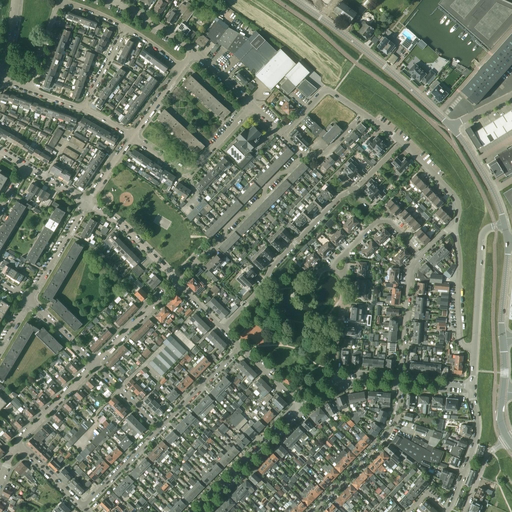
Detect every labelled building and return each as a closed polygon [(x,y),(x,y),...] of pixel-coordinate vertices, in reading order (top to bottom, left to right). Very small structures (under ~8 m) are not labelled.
[(159,0),(154,10),(155,10),(155,11),(159,14),(159,13),(160,14),(167,4),(167,3),(168,2),(170,4),(172,0),(163,0),(163,1),(161,0),(159,0)] [(355,14),(346,7),(347,5),(341,0),(340,2),(334,10),(350,22),(349,23),(354,26),(358,21),(355,19),(354,20),(352,19),(355,14)] [(172,24),(180,12),(183,15),(189,8),(191,4),(188,2),(185,5),(182,3),(176,13),(172,11),(170,14),(169,13),(168,14),(167,16),(167,17),(168,17),(166,20),(172,24)] [(195,32),(191,29),(190,30),(185,25),(184,24),(194,11),(189,8),(183,15),(181,18),(184,20),(182,23),(177,29),(191,39),(195,32)] [(215,45),(228,27),(228,26),(216,17),(201,34),(195,42),(203,48),(209,40),(215,45)] [(372,33),(374,30),(369,26),(369,27),(365,23),(365,22),(364,21),(362,21),(360,25),(362,27),(358,32),(362,35),(367,39),(369,40),(373,35),(372,33)] [(233,54),(248,39),(244,36),(239,34),(228,27),(215,45),(210,51),(213,54),(220,45),(233,54)] [(109,37),(112,32),(106,29),(103,34),(109,37)] [(68,38),(70,32),(64,30),(62,36),(68,38)] [(239,61),(262,37),(256,31),(248,39),(233,54),(239,61)] [(474,106),(511,62),(511,32),(459,93),(474,106)] [(106,43),(109,37),(103,34),(100,40),(106,43)] [(394,45),(382,35),(379,40),(381,42),(377,47),(387,54),(389,51),(391,53),(396,47),(394,46),(394,45)] [(70,38),(68,38),(62,36),(60,41),(66,43),(68,44),(70,38)] [(254,75),(277,52),(262,37),(239,61),(254,75)] [(103,48),(106,43),(100,40),(98,45),(103,48)] [(131,49),(134,43),(128,40),(126,46),(131,49)] [(101,54),(103,48),(98,45),(95,51),(101,54)] [(130,55),(133,50),(131,49),(126,46),(123,51),(129,54),(130,55)] [(58,47),(56,52),(62,55),(64,55),(66,52),(63,51),(64,49),(58,47)] [(145,58),(149,53),(144,49),(140,54),(145,58)] [(270,91),(296,64),(280,49),(277,52),(254,75),(270,91)] [(127,57),(129,54),(123,51),(120,56),(126,59),(128,60),(129,58),(127,57)] [(56,52),(54,58),(60,60),(62,61),(64,55),(62,55),(56,52)] [(86,52),(84,57),(86,58),(92,60),(94,55),(88,52),(86,52)] [(150,62),(154,56),(149,53),(145,58),(150,62)] [(393,64),(398,58),(392,54),(387,60),(393,64)] [(123,65),(126,59),(120,56),(117,62),(123,65)] [(155,65),(159,60),(154,56),(150,62),(153,64),(151,66),(153,67),(155,65)] [(160,69),(163,63),(159,60),(155,65),(160,69)] [(165,72),(168,67),(163,63),(160,69),(165,72)] [(315,90),(304,80),(303,79),(310,73),(301,65),(299,63),(296,66),(298,68),(287,79),(295,87),(296,87),(307,98),(315,90)] [(426,74),(415,64),(408,71),(412,75),(411,76),(414,79),(415,78),(419,81),(421,79),(426,83),(434,74),(430,70),(425,76),(425,75),(426,74)] [(122,77),(125,72),(120,69),(116,73),(122,77)] [(251,79),(241,70),(236,76),(245,85),(251,79)] [(118,82),(122,77),(116,73),(113,78),(118,82)] [(48,75),(46,80),(52,83),(54,84),(56,78),(54,77),(48,75)] [(224,108),(189,76),(182,83),(218,116),(222,120),(227,115),(230,112),(225,107),(224,108)] [(154,87),(158,82),(152,77),(148,82),(149,83),(154,87)] [(117,84),(118,82),(113,78),(109,83),(117,89),(118,86),(118,85),(117,84)] [(295,87),(287,79),(280,86),(288,94),(295,87)] [(44,85),(43,86),(52,89),(53,86),(54,86),(55,86),(58,87),(59,84),(56,83),(55,84),(54,84),(52,83),(46,80),(44,85)] [(84,83),(78,81),(75,80),(73,85),(76,86),(82,88),(84,83)] [(447,94),(444,91),(444,90),(444,89),(443,88),(442,88),(441,88),(438,85),(439,83),(436,80),(430,87),(433,90),(431,92),(435,97),(435,98),(439,102),(440,101),(441,101),(447,94)] [(117,89),(109,83),(106,88),(111,92),(113,93),(117,89)] [(151,91),(154,87),(149,83),(146,88),(151,91)] [(113,93),(111,92),(106,88),(102,93),(108,97),(109,98),(113,93)] [(147,96),(151,91),(146,88),(142,92),(147,96)] [(7,100),(10,94),(4,92),(3,95),(0,93),(0,100),(6,103),(7,100)] [(144,101),(147,96),(142,92),(139,97),(144,101)] [(104,102),(108,97),(102,93),(99,98),(104,102)] [(13,102),(12,105),(18,107),(19,104),(21,98),(19,97),(19,96),(16,95),(15,96),(13,102)] [(144,101),(139,97),(137,96),(133,101),(135,102),(140,106),(144,101)] [(295,109),(288,102),(290,100),(285,96),(283,98),(287,101),(281,108),(289,115),(295,109)] [(100,106),(104,102),(99,98),(95,103),(97,104),(96,107),(100,110),(102,108),(100,106)] [(30,108),(32,102),(26,100),(24,106),(23,108),(29,110),(30,108)] [(133,101),(130,105),(132,107),(137,111),(140,106),(135,102),(133,101)] [(40,115),(43,106),(38,104),(35,110),(34,113),(40,115)] [(137,111),(132,107),(130,105),(126,110),(128,112),(133,116),(137,111)] [(46,117),(49,108),(43,106),(40,115),(46,117)] [(52,116),(55,110),(49,108),(46,117),(51,119),(52,116)] [(483,147),(511,129),(511,109),(473,133),(470,127),(465,130),(476,149),(483,145),(483,147)] [(199,143),(163,110),(157,118),(192,150),(197,154),(201,150),(202,150),(205,146),(200,142),(199,143)] [(130,120),(133,116),(128,112),(125,117),(130,120)] [(130,120),(125,117),(123,115),(119,120),(126,125),(130,120)] [(323,130),(307,115),(300,122),(304,126),(305,124),(312,131),(311,132),(316,137),(318,135),(328,145),(342,131),(335,124),(332,127),(330,125),(325,130),(324,129),(323,130)] [(75,124),(77,118),(72,116),(69,122),(75,124)] [(81,130),(83,127),(87,120),(83,118),(79,125),(81,126),(79,129),(81,130)] [(88,130),(92,123),(87,120),(83,127),(88,130)] [(92,132),(96,125),(92,123),(88,130),(92,132)] [(363,132),(366,128),(361,123),(356,128),(363,135),(365,133),(363,132)] [(96,135),(100,128),(96,125),(92,132),(96,135)] [(250,151),(258,143),(257,143),(259,141),(260,140),(258,137),(259,137),(259,136),(261,134),(262,134),(260,133),(262,131),(261,130),(257,126),(255,127),(253,126),(251,129),(251,128),(251,129),(250,130),(247,127),(246,129),(247,129),(245,131),(244,131),(245,130),(244,130),(236,138),(237,138),(235,140),(236,141),(233,145),(232,145),(226,151),(238,163),(237,164),(240,167),(241,166),(244,168),(254,158),(248,152),(250,150),(250,151),(249,151),(250,151)] [(101,137),(105,130),(100,128),(96,135),(101,137)] [(308,145),(316,137),(308,130),(303,136),(296,129),(289,135),(297,142),(304,149),(308,145)] [(6,139),(10,133),(5,130),(1,136),(6,139)] [(105,140),(109,133),(105,130),(101,137),(105,140)] [(109,142),(113,135),(112,134),(112,133),(110,132),(109,133),(105,140),(109,142)] [(354,141),(359,135),(357,133),(356,134),(353,132),(349,136),(354,141)] [(11,142),(15,137),(10,133),(6,139),(11,142)] [(114,145),(118,138),(117,137),(116,136),(115,135),(113,135),(109,142),(112,144),(111,146),(112,147),(114,144),(114,145)] [(348,147),(354,141),(349,136),(345,140),(347,142),(345,144),(348,147)] [(371,151),(382,141),(381,140),(382,140),(380,138),(379,138),(377,136),(372,141),(370,138),(367,142),(365,143),(368,146),(367,147),(371,151)] [(17,145),(20,140),(15,137),(11,142),(17,145)] [(22,148),(25,143),(20,140),(17,145),(22,148)] [(382,150),(386,145),(385,145),(386,144),(384,142),(383,143),(382,141),(371,151),(374,154),(375,154),(379,158),(384,152),(382,150)] [(27,151),(30,146),(25,143),(22,148),(27,151)] [(339,156),(345,150),(340,145),(334,151),(339,156)] [(505,177),(511,172),(511,145),(494,157),(495,160),(488,164),(490,168),(489,169),(491,172),(491,173),(492,175),(494,174),(496,178),(504,174),(505,177)] [(32,154),(35,149),(30,146),(27,151),(32,154)] [(293,153),(286,146),(284,147),(286,150),(284,152),(290,157),(293,153)] [(37,157),(40,152),(35,149),(32,154),(37,157)] [(97,149),(95,154),(97,155),(103,159),(106,155),(100,151),(97,149)] [(136,160),(140,154),(134,149),(130,156),(136,160)] [(290,157),(284,152),(282,150),(280,152),(283,154),(280,156),(286,161),(290,157)] [(42,161),(46,155),(40,152),(37,157),(42,161)] [(46,155),(42,161),(47,164),(51,158),(52,156),(47,153),(46,155)] [(95,154),(92,158),(94,159),(101,164),(103,159),(97,155),(95,154)] [(141,163),(145,157),(140,154),(136,160),(141,163)] [(286,161),(280,156),(278,154),(276,156),(279,158),(277,160),(282,165),(286,161)] [(342,163),(339,160),(337,158),(336,159),(334,157),(332,159),(329,156),(325,160),(330,165),(334,161),(336,163),(337,162),(340,165),(342,163)] [(407,166),(410,164),(407,162),(408,161),(405,158),(403,160),(404,160),(402,162),(401,160),(397,156),(391,163),(396,168),(396,169),(397,170),(396,171),(399,175),(403,171),(404,172),(408,167),(407,166)] [(146,167),(150,160),(145,157),(141,163),(146,167)] [(92,158),(89,162),(91,163),(98,168),(101,164),(94,159),(92,158)] [(230,164),(224,158),(220,162),(226,168),(229,166),(230,167),(233,165),(231,163),(230,164)] [(282,165),(277,160),(274,158),(273,160),(275,162),(272,164),(278,169),(282,165)] [(347,175),(358,165),(354,162),(350,158),(345,164),(347,166),(343,171),(344,171),(343,172),(345,174),(346,173),(347,175)] [(151,170),(155,164),(150,160),(146,167),(151,170)] [(332,167),(330,165),(325,160),(321,164),(323,166),(321,168),(325,171),(329,167),(331,169),(332,167)] [(55,173),(59,166),(56,165),(58,162),(56,161),(54,164),(50,171),(55,173)] [(89,162),(86,166),(87,167),(95,172),(96,171),(97,171),(98,169),(98,168),(91,163),(89,162)] [(226,168),(220,162),(217,165),(223,171),(226,168)] [(310,170),(303,162),(299,166),(304,172),(306,170),(309,172),(310,170)] [(278,169),(272,164),(271,165),(269,163),(267,165),(269,167),(267,169),(273,174),(278,169)] [(59,176),(63,169),(61,168),(62,165),(60,164),(59,166),(55,173),(59,176)] [(156,173),(160,167),(155,164),(151,170),(156,173)] [(224,173),(223,171),(217,165),(213,169),(221,177),(224,173)] [(364,172),(361,170),(362,169),(358,165),(347,175),(348,176),(347,176),(349,178),(350,178),(352,180),(357,175),(359,178),(362,174),(364,172)] [(307,174),(304,172),(299,166),(295,170),(300,176),(302,174),(304,176),(307,174)] [(95,172),(87,167),(85,169),(84,169),(83,170),(85,172),(92,176),(95,172)] [(156,173),(155,175),(158,178),(160,179),(165,170),(160,167),(156,173)] [(273,174),(267,169),(265,167),(263,169),(265,171),(263,173),(269,178),(273,174)] [(63,178),(67,172),(63,169),(59,176),(63,178)] [(221,177),(213,169),(209,172),(216,178),(218,176),(219,178),(221,177)] [(322,177),(315,169),(312,172),(320,179),(322,177)] [(166,180),(170,174),(165,170),(160,179),(162,180),(163,178),(166,180)] [(303,178),(300,176),(295,170),(291,174),(297,179),(298,177),(301,180),(303,178)] [(269,178),(263,173),(261,171),(259,173),(262,175),(259,177),(265,182),(269,178)] [(68,181),(72,174),(67,172),(63,178),(68,181)] [(92,176),(85,172),(83,176),(89,180),(90,179),(91,179),(93,177),(92,176)] [(217,180),(216,178),(209,172),(206,176),(212,182),(214,184),(217,180)] [(171,183),(175,177),(170,174),(166,180),(171,183)] [(297,179),(291,174),(287,178),(293,183),(295,181),(297,184),(299,182),(297,179)] [(415,187),(423,178),(421,176),(420,177),(417,174),(410,181),(412,182),(411,183),(415,187)] [(265,182),(259,177),(257,175),(256,177),(258,179),(255,181),(261,186),(265,182)] [(89,180),(83,176),(80,180),(87,184),(89,180)] [(212,182),(206,176),(202,179),(208,185),(212,182)] [(87,184),(80,180),(78,178),(73,185),(77,188),(79,185),(84,189),(85,187),(86,187),(87,186),(87,184)] [(427,185),(424,182),(425,180),(423,178),(415,187),(418,190),(419,189),(421,191),(427,185)] [(208,185),(202,179),(199,183),(205,189),(208,185)] [(293,187),(286,179),(282,183),(287,189),(289,187),(291,189),(293,187)] [(369,196),(379,185),(376,182),(375,183),(371,179),(366,185),(368,187),(364,191),(365,192),(364,193),(366,194),(367,194),(368,196),(369,196)] [(259,188),(252,180),(250,182),(252,185),(250,187),(255,192),(259,188)] [(178,193),(182,185),(178,182),(173,190),(178,193)] [(205,189),(199,183),(195,186),(201,193),(203,190),(205,192),(207,191),(205,189)] [(287,189),(282,183),(278,187),(283,193),(285,191),(288,193),(289,191),(287,189)] [(32,184),(28,190),(31,192),(29,195),(28,197),(30,198),(31,196),(37,186),(32,184)] [(182,195),(187,188),(182,185),(178,193),(182,195)] [(255,192),(250,187),(248,185),(246,186),(248,188),(246,191),(252,196),(255,192)] [(385,193),(383,191),(384,190),(379,185),(369,196),(368,197),(370,199),(371,198),(373,200),(378,196),(380,198),(384,195),(383,195),(385,193)] [(31,196),(30,198),(32,199),(33,197),(35,194),(37,196),(41,189),(37,186),(31,196)] [(336,194),(327,186),(323,190),(331,198),(333,196),(333,197),(336,194)] [(426,198),(435,190),(433,188),(431,189),(428,186),(422,192),(424,194),(423,195),(426,198)] [(283,193),(278,187),(274,191),(280,197),(281,195),(284,197),(286,195),(283,193)] [(511,187),(503,193),(511,207),(511,187)] [(185,200),(191,191),(187,188),(182,195),(184,197),(183,199),(185,200)] [(252,196),(246,191),(244,188),(242,190),(245,192),(243,195),(248,200),(252,196)] [(40,201),(46,192),(41,189),(37,196),(40,197),(38,200),(40,201)] [(331,198),(323,190),(323,191),(320,194),(326,200),(330,197),(331,198)] [(439,196),(436,193),(437,192),(435,190),(426,198),(430,202),(431,201),(432,203),(439,196)] [(280,197),(274,191),(270,195),(276,201),(278,199),(280,201),(282,199),(280,197)] [(46,201),(50,194),(46,192),(40,201),(42,202),(44,199),(46,201)] [(248,200),(243,195),(240,192),(238,194),(241,197),(239,199),(244,204),(248,200)] [(326,200),(320,194),(316,198),(324,205),(322,204),(326,200)] [(274,202),(276,201),(270,195),(265,201),(270,206),(272,204),(274,206),(276,204),(274,202)] [(437,209),(445,200),(443,198),(442,199),(439,196),(432,203),(434,204),(433,205),(437,209)] [(242,205),(235,198),(233,200),(235,202),(233,204),(238,209),(242,205)] [(324,205),(316,198),(312,202),(321,210),(323,208),(322,207),(324,205)] [(388,213),(399,202),(396,199),(395,199),(393,198),(384,206),(388,209),(386,210),(388,213)] [(11,233),(26,207),(30,209),(32,206),(27,203),(25,206),(17,201),(2,227),(11,233)] [(270,206),(265,201),(261,205),(266,210),(268,208),(270,210),(272,208),(270,206)] [(50,238),(65,212),(57,208),(59,205),(54,202),(52,205),(56,207),(41,233),(50,238)] [(238,209),(233,204),(231,202),(229,204),(231,206),(229,208),(235,213),(238,209)] [(321,210),(312,202),(309,206),(315,212),(318,208),(320,210),(321,210)] [(401,210),(399,208),(402,206),(399,202),(388,213),(391,215),(392,214),(395,217),(401,210)] [(208,204),(206,206),(203,208),(208,213),(212,209),(208,204)] [(266,210),(261,205),(257,209),(263,214),(264,212),(267,214),(269,212),(266,210)] [(235,213),(229,208),(227,206),(225,208),(227,210),(225,212),(231,217),(235,213)] [(315,212),(309,206),(305,210),(313,218),(311,216),(315,212)] [(439,219),(448,211),(446,209),(444,210),(441,207),(435,213),(437,215),(436,216),(439,219)] [(263,214),(257,209),(253,213),(259,218),(261,216),(263,218),(265,216),(263,214)] [(231,217),(225,212),(223,210),(221,212),(224,214),(221,216),(227,221),(231,217)] [(313,218),(305,210),(301,214),(309,221),(310,219),(311,220),(313,218)] [(402,222),(411,214),(407,211),(405,210),(398,216),(401,219),(400,220),(402,222)] [(452,217),(449,214),(450,213),(448,211),(439,219),(443,223),(444,222),(446,224),(452,217)] [(257,220),(259,218),(253,213),(248,218),(253,224),(255,222),(257,224),(259,222),(257,220)] [(309,221),(301,214),(297,218),(304,224),(307,220),(309,221)] [(409,226),(415,220),(413,218),(414,217),(411,214),(402,222),(404,225),(406,223),(409,226)] [(218,215),(216,217),(218,219),(216,221),(221,226),(225,223),(227,221),(221,216),(220,217),(218,215)] [(356,226),(359,223),(353,217),(351,219),(350,218),(347,221),(355,230),(358,228),(356,226)] [(253,224),(248,218),(244,222),(249,228),(251,225),(254,228),(255,226),(253,224)] [(304,224),(297,218),(294,221),(294,222),(301,229),(300,227),(304,224)] [(94,228),(97,222),(91,219),(88,224),(94,228)] [(221,226),(216,221),(214,219),(212,221),(214,223),(212,225),(218,230),(221,226)] [(413,233),(421,224),(418,221),(417,222),(415,220),(409,226),(412,229),(410,231),(413,233)] [(355,230),(347,221),(344,225),(344,226),(343,227),(349,234),(352,231),(353,232),(355,230)] [(249,228),(244,222),(240,226),(245,232),(248,229),(250,231),(251,230),(249,228)] [(301,229),(294,222),(291,224),(290,222),(286,226),(291,231),(293,229),(298,234),(300,231),(300,230),(301,229)] [(218,230),(212,225),(210,223),(208,225),(211,227),(208,229),(214,234),(218,230)] [(91,233),(94,228),(88,224),(84,229),(91,233)] [(245,232),(240,226),(236,230),(241,235),(244,233),(246,236),(248,234),(245,232)] [(0,250),(11,233),(2,227),(0,230),(0,250)] [(214,234),(208,229),(206,227),(205,229),(207,231),(204,233),(210,239),(214,234)] [(292,237),(282,227),(275,234),(281,239),(283,237),(288,242),(290,239),(290,240),(292,238),(292,237)] [(390,235),(384,228),(381,231),(379,230),(377,232),(386,241),(389,237),(388,236),(390,235)] [(93,235),(91,233),(84,229),(81,235),(87,239),(89,236),(91,238),(93,235)] [(417,242),(426,233),(422,230),(421,231),(420,229),(413,235),(416,238),(415,239),(417,242)] [(344,239),(347,236),(340,230),(339,231),(338,230),(334,234),(343,242),(345,240),(344,239)] [(242,239),(235,232),(231,236),(236,241),(238,239),(240,241),(242,239)] [(386,241),(377,232),(375,234),(376,236),(373,239),(379,245),(381,243),(382,244),(386,241)] [(34,264),(50,238),(41,233),(26,259),(22,256),(20,260),(25,263),(26,260),(34,264)] [(424,246),(430,239),(428,237),(429,237),(426,233),(417,242),(419,244),(421,243),(424,246)] [(110,236),(105,241),(109,246),(112,244),(118,238),(114,234),(111,237),(110,236)] [(283,246),(278,241),(281,239),(275,234),(268,241),(279,251),(279,250),(280,251),(282,249),(281,248),(283,246)] [(343,242),(334,234),(331,237),(332,238),(330,240),(336,246),(339,243),(341,245),(343,242)] [(236,241),(231,236),(227,240),(232,245),(234,243),(237,245),(238,243),(236,241)] [(115,248),(122,241),(118,238),(112,244),(109,246),(112,248),(114,246),(115,248)] [(232,245),(227,240),(223,244),(228,249),(231,247),(233,249),(234,247),(232,245)] [(119,252),(126,245),(122,241),(115,248),(119,252)] [(377,247),(371,241),(368,244),(367,243),(364,245),(373,253),(376,250),(376,249),(377,247)] [(82,325),(57,300),(56,301),(55,300),(52,298),(83,247),(75,242),(72,246),(69,251),(64,260),(63,260),(61,264),(61,265),(56,273),(55,273),(53,277),(53,278),(48,287),(47,287),(44,291),(45,292),(42,296),(54,303),(50,306),(51,307),(75,331),(82,325)] [(331,251),(334,248),(328,242),(326,244),(325,243),(322,246),(330,255),(332,253),(331,251)] [(231,251),(228,249),(223,244),(219,248),(224,253),(227,251),(229,253),(231,251)] [(123,255),(129,249),(126,245),(119,252),(123,255)] [(275,255),(264,245),(257,252),(263,258),(265,255),(270,260),(272,258),(273,259),(275,256),(274,256),(275,255)] [(373,253),(364,245),(362,247),(364,248),(360,251),(367,258),(369,256),(369,257),(373,253)] [(330,255),(322,246),(319,249),(317,247),(314,250),(317,253),(318,253),(324,259),(327,256),(328,257),(330,255)] [(450,253),(443,246),(441,248),(439,250),(448,259),(450,257),(448,255),(450,253)] [(127,259),(133,253),(129,249),(123,255),(127,259)] [(408,259),(411,256),(404,249),(403,251),(402,250),(398,254),(407,262),(409,260),(408,259)] [(448,259),(439,250),(438,251),(437,251),(435,253),(441,259),(443,257),(447,261),(448,259)] [(265,265),(261,260),(263,258),(257,252),(250,259),(261,269),(262,269),(264,267),(263,267),(265,265)] [(320,259),(314,253),(312,255),(309,252),(305,255),(307,257),(316,266),(318,263),(317,262),(320,259)] [(131,263),(137,257),(133,253),(127,259),(131,263)] [(439,261),(441,259),(435,253),(433,255),(434,256),(432,257),(441,266),(443,265),(439,261)] [(220,265),(224,261),(227,263),(230,260),(224,254),(220,259),(217,255),(214,258),(214,257),(211,260),(220,270),(222,268),(220,265)] [(407,262),(398,254),(390,262),(395,265),(397,263),(400,266),(403,263),(405,264),(407,262)] [(140,267),(137,264),(141,261),(137,257),(131,263),(134,267),(131,270),(134,272),(140,267)] [(316,266),(307,257),(304,261),(305,261),(303,263),(303,264),(301,266),(305,271),(308,268),(309,270),(312,267),(314,268),(316,266)] [(441,266),(432,257),(430,259),(430,258),(428,260),(428,261),(433,266),(436,264),(439,268),(441,266)] [(7,274),(12,265),(4,260),(0,266),(4,269),(2,272),(7,274),(6,274),(7,274)] [(220,270),(211,260),(208,263),(206,266),(213,272),(216,269),(219,272),(220,270)] [(367,270),(367,265),(366,265),(366,263),(357,262),(357,266),(355,266),(355,269),(367,270)] [(429,275),(430,274),(430,273),(432,271),(425,264),(423,265),(423,266),(421,268),(422,268),(419,270),(418,274),(418,278),(423,279),(430,280),(430,282),(435,283),(441,283),(442,275),(436,275),(430,274),(430,278),(426,278),(423,275),(426,272),(427,272),(429,275)] [(11,277),(15,271),(12,269),(14,266),(12,265),(7,274),(11,277)] [(400,273),(400,269),(391,268),(391,270),(390,270),(389,275),(401,276),(401,273),(400,273)] [(16,279),(21,270),(19,269),(18,272),(15,271),(11,277),(15,279),(15,280),(16,279)] [(139,277),(144,272),(144,271),(142,269),(136,275),(139,277)] [(251,280),(256,275),(250,269),(245,274),(244,273),(243,274),(242,273),(238,277),(240,278),(239,279),(240,279),(241,279),(242,280),(241,281),(246,286),(247,285),(249,287),(252,285),(255,283),(251,280)] [(366,275),(367,270),(355,269),(354,272),(356,272),(356,277),(365,277),(365,275),(366,275)] [(27,277),(24,276),(21,274),(23,271),(21,270),(16,279),(20,282),(21,280),(24,282),(27,277)] [(214,276),(209,270),(205,273),(211,279),(214,282),(217,279),(214,276)] [(161,281),(155,275),(151,279),(157,285),(161,281)] [(399,284),(399,279),(401,279),(401,276),(389,275),(389,280),(390,280),(390,283),(399,284)] [(157,285),(151,279),(147,283),(153,289),(157,285)] [(200,290),(205,285),(203,283),(203,282),(202,281),(201,281),(200,280),(197,283),(193,279),(190,281),(189,281),(188,283),(188,284),(192,288),(192,289),(193,291),(194,290),(195,291),(197,293),(199,293),(201,291),(200,290)] [(144,286),(137,280),(134,283),(141,289),(144,286)] [(367,288),(368,283),(367,283),(367,280),(358,280),(358,284),(356,284),(355,287),(367,288)] [(448,292),(449,284),(441,283),(435,283),(434,290),(436,291),(448,292)] [(401,289),(400,289),(398,288),(398,285),(386,284),(385,287),(391,288),(393,288),(392,291),(390,291),(390,293),(392,294),(400,294),(400,292),(401,292),(401,289)] [(220,289),(215,285),(211,289),(215,294),(220,289)] [(368,299),(369,293),(367,292),(367,288),(355,287),(355,290),(357,290),(357,294),(363,295),(362,299),(368,299)] [(147,295),(141,289),(135,295),(141,301),(142,301),(143,300),(144,299),(144,298),(147,295)] [(184,302),(182,301),(183,301),(177,295),(176,296),(175,296),(174,297),(174,298),(171,301),(177,307),(179,304),(181,305),(184,302)] [(211,307),(217,302),(213,298),(207,303),(211,307)] [(0,318),(2,319),(10,305),(2,300),(0,302),(0,318)] [(177,307),(171,301),(169,303),(168,303),(167,304),(167,305),(166,306),(172,311),(177,307)] [(215,311),(221,305),(217,302),(211,307),(215,311)] [(138,309),(133,304),(130,307),(128,305),(127,307),(134,313),(138,309)] [(219,315),(224,309),(222,307),(224,305),(222,304),(221,305),(215,311),(219,315)] [(352,307),(351,313),(363,314),(364,305),(358,305),(358,308),(352,307)] [(134,313),(127,307),(125,308),(127,310),(124,313),(129,318),(134,313)] [(170,313),(165,308),(162,310),(161,311),(161,312),(160,312),(166,318),(170,313)] [(223,319),(229,313),(224,309),(219,315),(223,319)] [(166,318),(160,312),(159,313),(158,314),(158,315),(155,317),(161,322),(166,318)] [(129,318),(124,313),(121,316),(119,314),(118,316),(125,322),(129,318)] [(351,313),(351,319),(356,320),(356,323),(363,323),(363,314),(351,313)] [(193,323),(199,317),(195,314),(189,319),(193,323)] [(125,322),(118,316),(116,317),(118,319),(116,321),(115,319),(113,320),(120,327),(125,322)] [(197,327),(202,321),(199,317),(193,323),(190,326),(192,328),(194,329),(197,327)] [(150,328),(154,324),(149,319),(144,324),(152,332),(154,330),(152,328),(151,329),(150,328)] [(200,330),(206,325),(202,321),(197,327),(200,330)] [(0,379),(3,381),(33,329),(34,330),(38,332),(36,334),(56,354),(63,347),(62,347),(43,328),(43,327),(40,330),(39,329),(27,322),(24,326),(21,330),(22,331),(16,340),(13,344),(8,353),(5,357),(6,358),(0,366),(0,379)] [(152,332),(144,324),(140,328),(146,335),(149,332),(151,333),(152,332)] [(203,336),(210,329),(206,325),(200,330),(203,333),(202,334),(203,336)] [(345,327),(344,334),(350,334),(350,338),(356,338),(357,328),(345,327)] [(146,335),(140,328),(135,333),(143,341),(145,339),(143,338),(146,335)] [(112,335),(107,330),(105,333),(103,331),(101,332),(108,339),(112,335)] [(210,340),(216,335),(212,331),(207,336),(210,340)] [(108,339),(101,332),(100,334),(102,336),(99,339),(103,344),(108,339)] [(143,341),(135,333),(131,337),(136,342),(138,340),(141,343),(143,341)] [(214,344),(220,338),(216,335),(210,340),(214,344)] [(218,348),(224,342),(220,338),(214,344),(218,348)] [(103,344),(99,339),(96,342),(94,340),(92,341),(99,348),(103,344)] [(181,360),(188,353),(174,339),(163,351),(165,353),(158,360),(155,357),(148,364),(161,376),(179,358),(181,360)] [(99,348),(92,341),(91,343),(93,345),(89,348),(94,353),(99,348)] [(219,354),(226,347),(225,347),(227,345),(224,342),(218,348),(220,350),(217,352),(219,354)] [(119,349),(119,350),(127,358),(128,356),(131,353),(128,350),(123,345),(120,348),(119,349)] [(146,358),(151,352),(147,348),(142,354),(146,358)] [(127,358),(119,350),(114,354),(119,359),(122,355),(124,357),(123,358),(125,359),(127,358)] [(70,357),(63,351),(61,353),(68,359),(70,357)] [(358,364),(359,357),(361,358),(361,352),(356,351),(356,353),(355,353),(353,353),(353,354),(352,356),(351,364),(352,364),(353,365),(354,365),(355,364),(358,364)] [(462,361),(463,351),(460,351),(460,356),(455,355),(455,358),(451,358),(451,355),(449,355),(449,360),(462,361)] [(115,363),(119,359),(114,354),(110,359),(118,367),(119,365),(117,364),(115,363)] [(205,357),(201,360),(207,366),(208,365),(209,365),(210,363),(211,362),(205,357)] [(79,366),(80,364),(79,363),(80,363),(78,361),(77,361),(75,358),(72,360),(74,362),(73,364),(71,362),(70,363),(77,370),(80,367),(79,366)] [(118,367),(110,359),(105,363),(110,368),(114,364),(115,366),(114,367),(116,368),(118,367)] [(207,366),(201,360),(197,364),(203,370),(204,370),(205,369),(205,368),(207,366)] [(240,369),(246,364),(242,361),(241,362),(240,361),(236,366),(233,368),(235,370),(237,368),(239,371),(240,369)] [(77,370),(70,363),(65,368),(70,372),(71,373),(73,371),(75,373),(77,370)] [(203,370),(197,364),(194,368),(200,374),(201,372),(202,372),(203,371),(203,370)] [(242,374),(249,367),(246,364),(240,369),(242,371),(241,373),(242,374)] [(461,374),(462,366),(452,365),(452,372),(450,372),(450,373),(461,374)] [(200,374),(194,368),(192,366),(188,371),(192,375),(193,375),(196,378),(196,377),(197,377),(198,376),(198,375),(200,374)] [(243,377),(245,375),(247,377),(253,371),(249,367),(242,374),(241,376),(238,379),(234,383),(236,385),(244,378),(243,377)] [(68,374),(69,374),(63,369),(59,374),(67,381),(69,378),(68,377),(69,375),(68,374)] [(251,381),(257,375),(253,371),(247,377),(246,379),(250,383),(252,381),(251,381)] [(67,381),(59,374),(58,375),(60,376),(56,380),(59,384),(60,384),(62,383),(64,384),(67,381)] [(193,380),(187,374),(183,378),(189,384),(191,383),(193,381),(193,380)] [(136,382),(139,379),(141,377),(139,375),(134,380),(132,378),(126,384),(127,384),(127,385),(128,386),(130,388),(136,382)] [(285,375),(282,381),(283,381),(284,382),(289,384),(292,378),(285,375)] [(94,377),(93,376),(91,378),(88,381),(96,388),(97,387),(95,385),(99,381),(96,379),(94,376),(94,377)] [(229,385),(231,383),(225,377),(225,378),(225,377),(223,379),(223,380),(222,381),(231,390),(233,389),(229,385)] [(189,384),(183,378),(180,382),(186,388),(187,386),(188,386),(189,385),(189,384)] [(258,387),(264,382),(260,378),(254,383),(253,384),(254,386),(256,385),(258,387)] [(57,388),(58,386),(58,385),(53,380),(48,385),(55,393),(58,390),(57,388)] [(186,388),(180,382),(178,380),(174,384),(176,387),(177,386),(182,392),(184,390),(186,388)] [(96,388),(88,381),(86,383),(84,385),(84,386),(89,391),(93,387),(95,389),(96,388)] [(231,390),(222,381),(220,383),(220,382),(218,384),(223,390),(225,388),(229,392),(231,390)] [(134,391),(140,385),(136,382),(130,388),(132,389),(132,390),(133,391),(134,391)] [(260,393),(268,385),(264,382),(258,387),(256,390),(260,393)] [(222,392),(223,390),(218,384),(216,387),(214,389),(224,398),(226,396),(222,392)] [(55,393),(48,385),(47,386),(49,388),(47,390),(45,388),(43,390),(48,395),(49,395),(51,394),(53,395),(55,393)] [(138,395),(143,389),(140,385),(134,391),(134,392),(135,393),(136,393),(138,395)] [(147,393),(149,392),(147,389),(149,387),(147,385),(146,386),(143,389),(138,395),(139,396),(139,397),(140,398),(141,398),(141,399),(147,393)] [(264,401),(270,395),(268,393),(271,389),(268,385),(260,393),(262,396),(257,401),(261,404),(264,401)] [(88,393),(83,388),(82,387),(80,389),(77,392),(85,399),(86,398),(84,396),(86,395),(88,393)] [(179,394),(174,389),(171,391),(167,387),(166,388),(175,398),(177,396),(177,397),(179,395),(179,394)] [(175,398),(166,388),(164,390),(168,395),(166,397),(172,402),(174,400),(175,398)] [(224,398),(214,389),(213,390),(211,392),(216,398),(218,396),(222,399),(224,398)] [(45,399),(47,397),(46,396),(42,391),(37,396),(44,404),(47,401),(45,399)] [(85,399),(77,392),(75,394),(74,394),(73,396),(74,397),(73,397),(79,403),(81,401),(80,400),(82,398),(84,400),(85,399)] [(384,406),(385,401),(385,400),(384,400),(384,394),(384,393),(382,393),(379,392),(378,400),(382,400),(381,409),(389,411),(389,407),(384,406)] [(37,396),(35,395),(33,393),(32,395),(35,398),(36,397),(38,399),(36,401),(34,399),(32,401),(37,406),(38,407),(40,405),(41,407),(44,404),(37,396)] [(104,400),(98,394),(95,398),(101,403),(104,400)] [(148,404),(156,396),(155,394),(151,398),(149,395),(144,401),(146,403),(148,404)] [(286,403),(276,394),(273,397),(276,399),(270,405),(278,412),(286,404),(286,403)] [(211,403),(213,401),(208,395),(207,395),(205,397),(206,397),(204,399),(213,408),(215,406),(211,403)] [(268,401),(272,397),(270,395),(264,401),(268,405),(270,403),(268,401)] [(412,401),(412,396),(410,396),(410,395),(407,395),(406,403),(414,404),(414,402),(412,401)] [(157,403),(155,401),(158,397),(156,396),(148,404),(149,406),(151,408),(157,403)] [(347,407),(343,396),(337,398),(339,406),(343,404),(344,407),(347,407)] [(424,396),(422,414),(429,415),(429,413),(429,411),(425,411),(426,404),(428,405),(430,405),(430,402),(429,402),(429,397),(424,396)] [(107,412),(117,401),(115,399),(116,399),(114,397),(113,397),(107,403),(111,407),(108,410),(107,408),(105,410),(107,412)] [(436,408),(444,409),(445,398),(437,397),(437,405),(436,408)] [(15,398),(11,402),(18,409),(22,405),(15,398)] [(73,408),(77,404),(72,399),(71,398),(69,400),(66,403),(74,410),(75,409),(73,408)] [(213,408),(204,399),(202,401),(202,400),(200,402),(210,412),(213,408)] [(155,412),(165,401),(164,400),(159,405),(157,403),(151,408),(153,410),(155,412)] [(112,413),(121,404),(119,402),(117,401),(107,412),(108,413),(110,411),(112,413)] [(166,408),(164,406),(166,404),(167,405),(168,404),(165,401),(155,412),(157,413),(156,414),(158,416),(159,415),(166,408)] [(339,412),(337,406),(335,407),(331,401),(328,403),(327,403),(325,404),(324,405),(331,416),(336,413),(337,414),(339,412)] [(210,412),(200,402),(198,404),(198,405),(197,406),(206,415),(210,412)] [(74,410),(66,403),(64,406),(63,406),(62,407),(62,408),(63,409),(62,409),(69,415),(73,411),(74,410)] [(34,410),(36,409),(36,408),(35,408),(35,407),(32,404),(28,408),(27,407),(26,408),(33,415),(36,412),(34,410)] [(116,417),(125,408),(123,406),(121,405),(121,404),(112,413),(116,417)] [(206,415),(197,406),(195,408),(193,410),(198,415),(201,413),(204,417),(206,415)] [(234,410),(230,406),(226,410),(231,414),(234,410)] [(33,415),(26,408),(25,408),(27,410),(23,414),(26,417),(27,418),(29,416),(30,418),(33,415)] [(125,415),(128,412),(128,411),(127,410),(126,410),(125,408),(116,417),(116,418),(116,419),(118,420),(119,420),(120,421),(125,416),(125,415)] [(250,415),(243,408),(241,410),(242,412),(248,417),(250,415)] [(315,412),(320,418),(323,421),(325,419),(327,417),(320,408),(317,410),(315,411),(315,412)] [(375,408),(374,410),(378,411),(380,412),(378,415),(386,418),(387,415),(388,413),(383,411),(384,410),(378,408),(375,408)] [(62,419),(66,415),(61,410),(60,410),(60,409),(58,411),(55,414),(63,421),(64,420),(62,419)] [(275,415),(270,410),(267,412),(264,409),(262,410),(271,419),(275,415)] [(247,421),(240,414),(236,410),(228,419),(239,430),(247,421)] [(271,419),(262,410),(261,412),(264,415),(262,417),(267,423),(271,419)] [(317,421),(320,418),(315,412),(314,412),(312,413),(312,414),(310,416),(318,425),(319,424),(317,421)] [(417,419),(418,416),(419,417),(420,414),(413,412),(413,415),(405,413),(405,415),(404,416),(403,417),(404,418),(411,421),(412,418),(417,419)] [(194,420),(196,418),(190,413),(188,415),(186,417),(196,426),(197,424),(194,420)] [(23,422),(25,420),(24,419),(19,414),(15,419),(22,426),(25,423),(23,422)] [(52,417),(51,419),(51,420),(56,425),(58,426),(62,422),(63,421),(55,414),(52,417)] [(123,430),(134,418),(133,417),(133,416),(131,414),(131,415),(131,414),(125,420),(127,422),(121,428),(123,430)] [(196,426),(186,417),(185,418),(182,420),(188,426),(190,424),(194,428),(196,426)] [(131,429),(138,421),(136,419),(136,420),(134,418),(123,430),(125,432),(129,428),(131,429)] [(22,426),(15,419),(10,424),(15,428),(16,429),(18,427),(20,429),(22,426)] [(232,424),(227,419),(223,423),(228,428),(232,424)] [(264,426),(259,420),(257,422),(253,419),(251,420),(261,430),(264,426)] [(186,428),(188,426),(182,420),(180,422),(181,423),(179,424),(188,433),(190,432),(186,428)] [(261,430),(251,420),(249,422),(250,423),(248,424),(250,426),(257,433),(261,430)] [(302,424),(301,426),(305,430),(307,429),(308,430),(311,428),(314,431),(316,429),(307,420),(306,420),(305,422),(304,422),(302,423),(302,424)] [(130,437),(142,426),(140,424),(140,423),(138,421),(131,429),(133,431),(128,435),(130,437)] [(371,422),(368,426),(371,428),(378,433),(380,430),(380,429),(381,428),(378,425),(378,424),(373,422),(372,423),(371,422)] [(229,429),(228,428),(223,423),(218,428),(224,434),(229,429)] [(188,433),(179,424),(178,426),(177,425),(175,427),(176,428),(175,428),(181,433),(183,431),(187,435),(188,433)] [(442,433),(416,425),(414,431),(440,439),(442,433)] [(460,429),(459,434),(465,435),(464,437),(469,438),(470,436),(470,435),(470,433),(471,427),(461,425),(461,426),(460,427),(460,429)] [(28,441),(26,444),(29,446),(32,450),(33,450),(42,442),(45,439),(51,432),(44,426),(38,432),(31,438),(32,438),(29,441),(28,441)] [(134,441),(145,429),(146,429),(144,427),(143,427),(142,426),(130,437),(134,441)] [(257,433),(250,426),(245,432),(252,438),(257,433)] [(13,433),(14,431),(13,430),(10,427),(6,431),(4,429),(4,430),(11,437),(14,434),(13,433)] [(307,436),(299,428),(298,428),(296,429),(297,430),(295,431),(304,440),(307,436)] [(378,433),(371,428),(369,431),(368,429),(366,431),(370,435),(371,434),(374,436),(376,435),(378,433)] [(11,437),(4,430),(0,433),(0,435),(4,440),(5,440),(7,439),(8,440),(11,437)] [(176,438),(178,436),(173,431),(172,431),(170,433),(169,435),(178,444),(180,442),(176,438)] [(304,440),(295,431),(291,435),(297,440),(299,438),(302,442),(304,440)] [(362,431),(358,435),(367,444),(369,442),(370,442),(371,441),(370,441),(371,440),(362,431)] [(397,433),(392,440),(393,441),(392,442),(418,462),(422,458),(438,465),(443,453),(434,450),(434,447),(435,446),(427,444),(420,440),(413,436),(411,441),(404,437),(397,433)] [(250,441),(244,435),(242,434),(239,435),(238,434),(236,435),(246,445),(250,441)] [(367,444),(358,435),(357,434),(355,435),(358,438),(356,440),(358,443),(363,448),(367,444)] [(121,435),(119,437),(128,446),(130,445),(132,443),(124,435),(123,437),(121,435)] [(178,444),(169,435),(167,436),(165,438),(165,439),(171,444),(173,442),(178,447),(180,445),(178,444)] [(246,445),(236,435),(234,437),(236,439),(234,441),(242,449),(246,445)] [(295,443),(297,440),(291,435),(288,439),(298,449),(300,448),(295,443)] [(199,436),(196,440),(201,445),(204,442),(199,436)] [(128,446),(119,437),(117,439),(121,443),(119,445),(125,450),(127,448),(127,447),(128,446)] [(300,451),(298,449),(288,439),(286,440),(284,442),(284,443),(292,451),(294,449),(298,453),(300,451)] [(451,442),(455,443),(465,447),(467,441),(460,439),(459,442),(455,441),(455,440),(452,439),(451,442)] [(166,449),(168,446),(163,441),(162,441),(160,443),(159,445),(168,454),(170,452),(166,449)] [(363,448),(358,443),(356,444),(352,441),(351,442),(360,451),(363,448)] [(37,454),(44,447),(41,445),(43,443),(42,442),(33,450),(37,454)] [(360,451),(351,442),(349,444),(351,446),(348,448),(356,455),(357,455),(358,454),(358,453),(360,451)] [(239,451),(234,446),(231,448),(228,444),(226,446),(235,455),(237,453),(237,454),(239,452),(239,451)] [(393,453),(396,450),(389,444),(385,449),(392,456),(390,457),(394,461),(397,457),(393,453)] [(159,445),(157,447),(157,446),(155,448),(160,454),(164,458),(168,454),(159,445)] [(479,445),(477,455),(482,456),(485,446),(479,445)] [(122,452),(116,446),(112,450),(118,456),(119,456),(120,455),(120,454),(122,452)] [(235,455),(226,446),(224,448),(228,452),(226,453),(232,459),(234,457),(234,456),(235,455)] [(289,454),(280,446),(280,447),(279,448),(278,448),(276,449),(276,450),(276,451),(277,452),(277,453),(278,452),(284,459),(287,456),(288,456),(289,454)] [(453,446),(450,453),(455,455),(461,457),(464,449),(458,447),(454,446),(453,446)] [(41,458),(49,449),(48,448),(46,450),(44,447),(37,454),(41,458)] [(206,452),(201,447),(197,451),(202,456),(206,452)] [(164,458),(160,454),(155,448),(153,450),(153,451),(151,453),(160,462),(164,458)] [(50,456),(52,455),(49,452),(51,451),(49,449),(41,458),(45,462),(51,457),(50,456)] [(118,456),(112,450),(109,454),(115,460),(117,458),(118,456)] [(355,457),(349,451),(347,454),(343,450),(342,452),(351,461),(353,459),(354,458),(354,457),(355,457)] [(414,460),(402,451),(400,454),(406,458),(404,460),(410,464),(414,460)] [(66,460),(71,455),(68,452),(63,457),(66,460)] [(115,460),(109,454),(107,452),(106,454),(108,455),(105,458),(111,464),(111,463),(112,464),(113,462),(115,460)] [(232,459),(226,453),(224,456),(220,452),(219,453),(228,462),(229,461),(230,461),(232,459)] [(351,461),(342,452),(338,455),(347,464),(351,461)] [(395,464),(391,459),(389,462),(386,459),(388,457),(383,452),(382,452),(381,453),(381,454),(379,456),(389,465),(391,468),(395,464)] [(160,462),(151,453),(150,454),(148,456),(153,462),(155,459),(159,463),(160,462)] [(228,462),(219,453),(217,455),(221,459),(219,461),(224,466),(225,466),(227,464),(226,464),(228,462)] [(278,459),(273,454),(272,455),(271,455),(269,457),(275,464),(278,461),(277,460),(278,459)] [(333,456),(332,457),(334,459),(343,468),(347,464),(338,455),(335,458),(333,456)] [(343,468),(334,459),(332,457),(331,456),(329,459),(332,461),(333,461),(336,465),(334,467),(340,472),(340,471),(341,472),(342,471),(342,470),(343,468)] [(379,456),(376,460),(385,468),(387,466),(390,469),(391,468),(389,465),(385,461),(379,456)] [(457,467),(460,459),(453,456),(450,464),(457,467)] [(53,459),(48,464),(47,465),(51,468),(61,458),(60,457),(55,462),(53,459)] [(62,457),(61,458),(51,468),(55,472),(60,467),(58,465),(64,459),(62,457)] [(267,460),(265,462),(271,467),(272,468),(273,466),(275,464),(269,457),(267,460)] [(149,466),(151,464),(145,459),(145,458),(143,460),(143,461),(142,463),(151,472),(153,470),(149,466)] [(303,465),(295,458),(293,460),(299,466),(298,466),(300,468),(303,465)] [(109,466),(103,460),(100,464),(105,469),(107,468),(109,466)] [(376,460),(372,463),(377,468),(381,472),(383,474),(385,473),(383,471),(385,468),(376,460)] [(105,469),(100,464),(97,461),(95,464),(97,465),(95,467),(96,467),(102,473),(103,473),(104,472),(104,471),(105,469)] [(21,462),(18,465),(27,475),(30,472),(28,471),(29,470),(28,468),(21,462)] [(222,469),(216,464),(214,466),(210,462),(209,464),(218,473),(219,471),(220,471),(222,470),(221,469),(222,469)] [(271,467),(265,462),(264,463),(261,465),(268,471),(270,469),(269,468),(271,467)] [(151,472),(142,463),(140,464),(138,466),(143,471),(145,470),(149,473),(151,472)] [(381,472),(372,463),(370,465),(369,466),(368,467),(376,474),(378,472),(380,474),(381,472)] [(218,473),(209,464),(205,467),(215,477),(217,475),(216,474),(218,473)] [(338,473),(329,464),(327,467),(324,464),(323,466),(335,477),(336,475),(337,475),(338,475),(338,474),(338,473)] [(27,475),(18,465),(14,469),(23,477),(25,475),(32,483),(33,481),(32,480),(27,475)] [(268,471),(261,465),(259,467),(259,468),(258,469),(263,474),(265,473),(265,474),(268,471)] [(142,473),(143,471),(138,466),(136,468),(134,470),(144,479),(145,477),(142,473)] [(335,477),(323,466),(321,468),(327,474),(325,476),(331,481),(335,477)] [(102,473),(96,467),(92,471),(98,477),(100,475),(102,474),(102,473)] [(215,477),(205,467),(201,471),(210,480),(212,478),(212,479),(215,477)] [(62,478),(68,472),(64,468),(62,470),(61,470),(61,471),(58,474),(58,475),(60,477),(60,476),(62,478)] [(374,476),(367,469),(366,469),(365,470),(363,472),(372,482),(374,480),(372,478),(374,476)] [(441,473),(443,473),(447,474),(446,476),(449,477),(449,478),(453,479),(455,474),(448,472),(448,471),(443,469),(441,473)] [(470,485),(473,477),(475,471),(470,469),(464,485),(467,487),(468,485),(470,485)] [(144,479),(134,470),(133,471),(132,471),(131,473),(131,474),(136,479),(138,477),(142,480),(144,479)] [(98,477),(92,471),(88,475),(94,481),(95,480),(97,479),(97,478),(98,477)] [(210,480),(201,471),(200,473),(203,477),(201,479),(207,484),(209,482),(210,480)] [(70,478),(72,476),(68,472),(62,478),(64,480),(65,482),(66,482),(70,479),(71,478),(70,478)] [(372,482),(363,472),(359,476),(367,484),(369,482),(371,483),(372,482)] [(264,483),(254,473),(252,476),(251,475),(249,477),(250,478),(249,478),(256,486),(255,487),(257,489),(264,483)] [(453,479),(449,478),(449,477),(446,476),(447,474),(443,473),(442,474),(441,473),(441,475),(446,477),(444,481),(451,483),(453,479)] [(331,481),(325,476),(323,478),(320,474),(318,476),(327,485),(331,481)] [(132,483),(134,481),(128,476),(126,478),(125,480),(134,489),(136,487),(132,483)] [(327,485),(318,476),(316,478),(320,481),(318,483),(324,489),(324,488),(325,488),(326,487),(327,485)] [(367,484),(359,476),(356,480),(365,489),(367,487),(365,486),(367,484)] [(428,483),(422,477),(418,481),(425,487),(428,483)] [(204,487),(198,481),(196,484),(191,478),(189,480),(200,491),(202,489),(204,487)] [(72,489),(79,483),(74,479),(69,484),(70,486),(70,487),(72,489)] [(175,485),(168,479),(166,482),(172,488),(175,485)] [(425,487),(418,481),(416,479),(413,483),(415,484),(421,491),(425,487)] [(449,490),(451,483),(444,481),(440,479),(439,481),(443,483),(442,487),(449,490)] [(85,489),(87,487),(88,487),(92,483),(88,480),(84,484),(83,483),(81,485),(79,483),(72,489),(75,491),(77,493),(80,496),(82,494),(82,493),(85,489)] [(134,489),(125,480),(123,481),(121,483),(127,489),(128,487),(132,490),(134,489)] [(200,491),(189,480),(187,481),(193,487),(191,489),(197,495),(199,493),(199,492),(200,491)] [(365,489),(356,480),(354,482),(353,482),(352,483),(353,483),(352,484),(357,489),(359,487),(363,491),(365,489)] [(249,489),(251,486),(246,481),(244,483),(242,485),(251,494),(253,492),(249,489)] [(130,492),(121,483),(119,485),(119,486),(118,487),(127,496),(130,492)] [(274,489),(268,483),(265,485),(274,493),(276,491),(274,489)] [(322,490),(317,485),(315,487),(311,483),(309,485),(318,494),(320,492),(321,492),(322,491),(322,490)] [(421,491),(415,484),(412,488),(418,494),(421,491)] [(12,491),(10,490),(10,489),(11,487),(10,487),(7,485),(6,485),(5,487),(3,491),(13,496),(13,494),(11,493),(12,491)] [(251,494),(242,485),(239,489),(244,494),(246,492),(250,496),(251,494)] [(318,494),(309,485),(306,489),(315,497),(318,494)] [(349,487),(347,489),(356,498),(358,500),(360,498),(358,496),(357,496),(359,494),(358,493),(351,485),(350,486),(349,486),(348,487),(349,487)] [(127,496),(118,487),(116,489),(116,488),(114,490),(114,491),(119,496),(121,494),(125,498),(127,496)] [(480,497),(483,491),(484,489),(479,487),(476,495),(480,497)] [(197,495),(191,489),(189,491),(186,488),(184,489),(193,498),(194,496),(195,497),(197,495)] [(418,494),(412,488),(408,491),(415,498),(418,494)] [(193,498),(184,489),(182,491),(184,493),(182,494),(184,496),(189,502),(190,502),(192,500),(191,499),(193,498)] [(247,497),(244,494),(239,489),(235,492),(244,501),(245,500),(244,499),(247,497)] [(315,497),(306,489),(302,492),(311,501),(315,497)] [(356,498),(347,489),(343,493),(351,500),(353,498),(354,500),(356,498)] [(7,500),(10,495),(12,497),(13,496),(3,491),(1,495),(0,497),(1,497),(4,499),(7,500)] [(415,498),(408,491),(405,495),(412,501),(415,498)] [(244,501),(235,492),(233,494),(231,496),(237,501),(239,499),(242,503),(244,501)] [(311,501),(302,492),(300,494),(304,498),(302,500),(307,505),(308,505),(309,504),(309,503),(311,501)] [(103,508),(114,498),(116,495),(113,493),(111,495),(112,496),(111,498),(110,498),(107,501),(105,499),(99,504),(103,508)] [(349,502),(351,500),(343,493),(339,496),(349,506),(352,508),(354,506),(351,503),(350,504),(349,502)] [(114,498),(103,508),(106,511),(107,511),(115,504),(112,502),(114,501),(113,501),(115,499),(116,500),(116,499),(118,498),(116,496),(116,495),(114,498)] [(412,501),(405,495),(402,498),(408,505),(412,501)] [(152,505),(156,500),(153,496),(148,501),(152,505)] [(349,506),(339,496),(338,498),(337,498),(336,499),(336,500),(341,506),(343,503),(348,508),(347,509),(349,511),(352,508),(349,506)] [(232,506),(234,504),(229,498),(227,500),(225,502),(234,511),(236,510),(232,506)] [(306,507),(297,498),(293,502),(302,510),(304,509),(305,509),(305,508),(305,507),(306,507)] [(408,505),(402,498),(398,502),(405,508),(408,505)] [(461,508),(464,500),(459,498),(455,506),(461,508)] [(186,505),(181,500),(178,502),(175,499),(173,500),(182,509),(184,507),(184,508),(186,506),(186,505)] [(182,509),(173,500),(171,502),(175,505),(173,508),(177,511),(179,511),(181,511),(180,510),(182,509)] [(291,500),(290,502),(292,504),(290,506),(296,511),(300,511),(302,510),(293,502),(291,500)] [(422,511),(429,504),(425,500),(418,508),(422,511)] [(394,501),(390,505),(392,507),(397,511),(398,511),(402,509),(395,503),(394,501)] [(470,511),(478,511),(481,505),(473,501),(469,511),(470,511)] [(56,511),(60,511),(66,506),(64,505),(64,504),(62,502),(62,503),(62,502),(58,506),(57,507),(58,507),(54,510),(56,511)] [(233,511),(234,511),(225,502),(222,506),(227,511),(229,509),(232,511),(233,511)]
